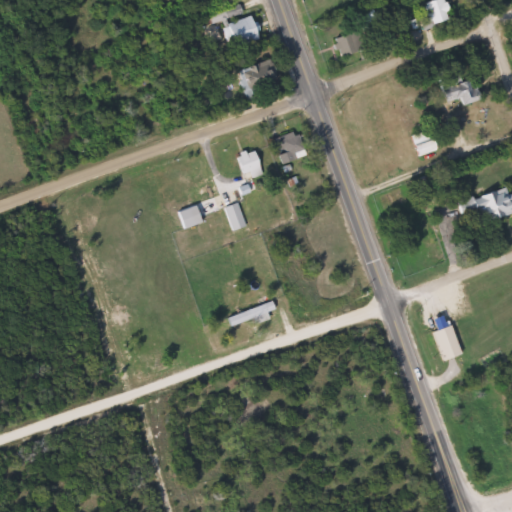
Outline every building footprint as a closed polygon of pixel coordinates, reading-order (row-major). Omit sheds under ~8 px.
[(416,16),(422,28),(446,16),(438,0),(424,0),(419,3),(423,12),(416,16)] [(225,29),(236,50),(265,35),(254,14),(225,29)] [(334,55),(360,49),(355,28),(329,34),(334,55)] [(251,104),(266,98),(262,89),(282,81),(274,59),(239,71),(251,104)] [(456,97),(457,100),(472,96),(465,73),(434,81),(439,101),(456,97)] [(268,145),(285,162),(302,145),(285,128),(268,145)] [(408,135),(410,151),(426,148),(423,132),(408,135)] [(258,171),(245,148),(228,157),(241,180),(258,171)] [(451,200),(456,215),(472,210),(475,220),(509,210),(501,184),(451,200)] [(220,317),(224,327),(247,318),(249,322),(271,313),(266,299),(220,317)] [(444,322),(424,329),(435,359),(455,352),(444,322)]
